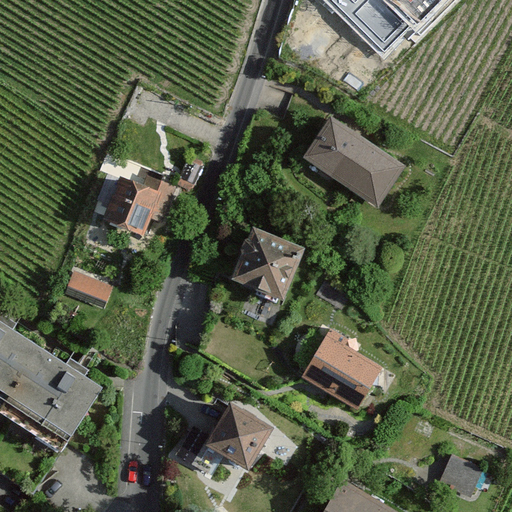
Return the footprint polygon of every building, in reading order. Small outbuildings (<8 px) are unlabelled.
[(319,0),(380,60),(440,0),(319,0)] [(403,171),(335,122),(311,157),(379,205),(403,171)] [(170,204),(124,185),(110,220),(145,234),(152,217),(163,221),(170,204)] [(305,253),(259,234),(239,281),(285,301),(305,253)] [(107,302),(115,285),(75,268),(68,285),(107,302)] [(101,389),(0,325),(0,408),(64,448),(101,389)] [(350,343),(334,334),(309,378),(360,407),(381,371),(345,351),(350,343)] [(272,430),(234,408),(213,443),(196,433),(183,457),(208,471),(220,451),(250,468),(272,430)] [(483,469),(454,456),(443,480),(471,493),(483,469)] [(388,511),(347,487),(332,511),(388,511)]
